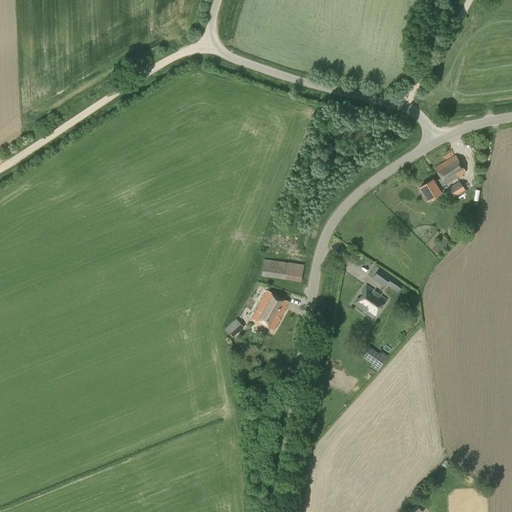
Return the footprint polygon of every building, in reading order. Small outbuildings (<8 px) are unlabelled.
[(438,188),(465,172),(456,156),(435,169),(441,178),(434,182),(433,180),(420,188),(428,200),(441,192),(438,188)] [(454,199),(465,191),(459,181),(447,189),(454,199)] [(438,255),(449,242),(444,237),(433,250),(438,255)] [(288,263),(264,259),(261,276),(301,282),(303,265),(288,262),(288,263)] [(403,286),(379,268),(371,278),(383,288),(386,284),(398,293),(403,286)] [(374,318),(386,300),(366,286),(355,303),(367,312),(366,313),(374,318)] [(273,330),(288,303),(267,291),(252,318),(273,330)] [(233,338),(244,328),(236,319),(225,329),(233,338)] [(369,347),(362,357),(372,364),(371,367),(376,371),(378,368),(379,368),(387,356),(381,352),(379,354),(369,347)]
